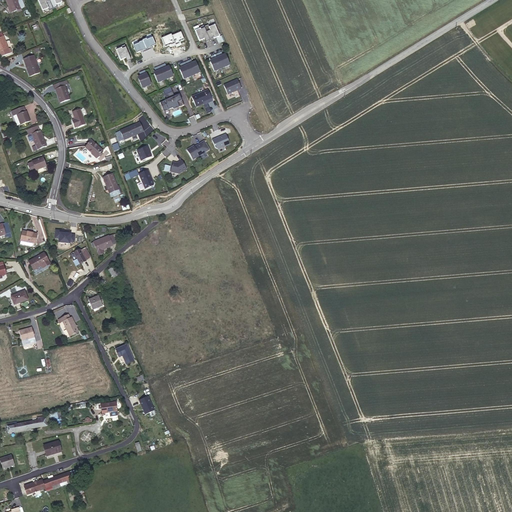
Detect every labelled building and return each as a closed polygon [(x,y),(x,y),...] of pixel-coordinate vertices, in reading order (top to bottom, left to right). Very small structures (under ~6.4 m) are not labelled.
[(5,0),(9,6),(11,13),(21,9),(17,0),(5,0)] [(53,7),(49,0),(37,0),(43,12),(53,7)] [(204,27),(205,29),(210,40),(214,38),(215,40),(221,37),(215,25),(209,28),(208,25),(204,27)] [(210,40),(205,29),(201,30),(201,29),(195,32),(200,42),(205,40),(206,43),(210,41),(210,40)] [(2,32),(0,33),(0,53),(1,57),(12,53),(10,48),(8,49),(2,32)] [(122,49),(116,51),(121,61),(126,59),(128,62),(132,60),(126,48),(123,50),(122,49)] [(221,52),(209,57),(215,72),(230,65),(225,53),(222,55),(221,52)] [(40,73),(34,55),(23,59),(30,76),(40,73)] [(201,73),(196,61),(192,62),(191,59),(178,65),(184,79),(201,73)] [(174,78),(169,67),(162,70),(166,81),(174,78)] [(166,81),(162,70),(153,74),(158,85),(166,81)] [(152,86),(147,74),(138,78),(142,90),(152,86)] [(70,99),(65,85),(68,84),(67,80),(53,85),(54,89),(56,89),(60,103),(70,99)] [(242,89),(237,80),(224,86),(228,95),(242,89)] [(213,101),(208,90),(192,97),(197,108),(213,101)] [(175,97),(173,92),(165,95),(167,100),(161,103),(165,113),(173,109),(174,111),(184,106),(180,95),(175,97)] [(19,122),(20,125),(30,121),(26,111),(25,111),(23,106),(11,111),(13,116),(16,115),(19,122)] [(86,124),(80,109),(72,112),(75,119),(72,120),(75,128),(78,126),(78,127),(86,124)] [(144,132),(139,122),(119,131),(124,142),(144,132)] [(38,126),(27,131),(29,135),(31,134),(39,131),(38,126)] [(34,151),(47,146),(40,130),(39,131),(31,134),(34,140),(36,145),(32,147),(34,151)] [(230,145),(226,135),(212,141),(217,151),(230,145)] [(103,151),(91,140),(86,147),(97,157),(103,151)] [(210,151),(204,141),(187,151),(193,161),(210,151)] [(153,157),(148,147),(137,151),(142,162),(153,157)] [(46,166),(43,157),(32,161),(32,162),(28,164),(31,171),(35,169),(35,170),(46,166)] [(187,170),(182,161),(178,164),(173,162),(170,173),(179,175),(187,170)] [(155,186),(148,171),(139,175),(145,190),(155,186)] [(118,189),(112,174),(103,178),(109,193),(118,189)] [(0,235),(9,233),(6,223),(0,224),(0,235)] [(35,243),(37,234),(22,231),(20,240),(35,243)] [(123,237),(121,232),(113,235),(115,240),(123,237)] [(113,244),(109,236),(109,235),(94,242),(91,243),(93,247),(96,246),(99,255),(104,253),(102,249),(109,247),(109,246),(113,245),(113,244)] [(86,261),(80,250),(74,253),(80,264),(86,261)] [(50,264),(44,253),(29,261),(33,270),(41,265),(43,268),(50,264)] [(108,269),(113,278),(120,274),(116,265),(108,269)] [(74,282),(69,279),(67,277),(66,279),(63,275),(62,276),(65,286),(66,285),(71,288),(74,282)] [(14,305),(28,300),(24,291),(11,296),(14,305)] [(102,305),(99,296),(88,300),(90,303),(91,305),(92,309),(93,309),(97,307),(102,305)] [(78,331),(71,317),(70,318),(68,314),(60,318),(62,322),(70,336),(78,331)] [(34,337),(32,327),(19,331),(21,340),(34,337)] [(133,360),(127,345),(116,349),(119,357),(122,355),(126,364),(133,360)] [(149,396),(139,400),(145,415),(155,410),(149,396)] [(117,411),(115,402),(101,404),(102,413),(117,411)] [(46,425),(45,416),(37,418),(38,420),(39,427),(46,425)] [(8,432),(39,427),(38,420),(17,424),(16,422),(7,423),(7,427),(8,432)] [(61,451),(58,441),(43,446),(46,455),(55,452),(55,453),(61,451)] [(14,464),(11,455),(0,459),(2,468),(14,464)] [(52,486),(59,483),(68,480),(76,477),(74,470),(43,481),(42,480),(37,482),(33,483),(25,486),(27,494),(29,494),(30,493),(45,488),(46,491),(53,489),(52,486)]
